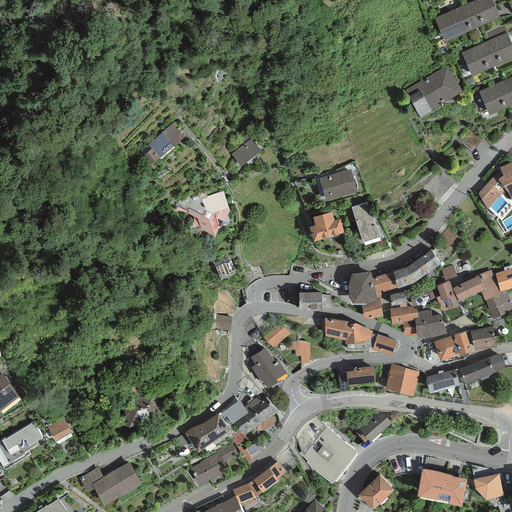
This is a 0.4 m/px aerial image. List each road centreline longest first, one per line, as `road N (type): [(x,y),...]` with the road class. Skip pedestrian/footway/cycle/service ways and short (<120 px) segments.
road 1 (trunk): [(384,0),(0,364)]
road 2 (residential): [(258,308),(236,333),(235,372),(221,403),(167,434),(47,481),(8,511)]
road 3 (residential): [(258,308),(253,292),(264,286),(396,263),(511,138)]
road 4 (residential): [(302,413),(289,392),(309,371),(410,347),(360,321),(258,308)]
road 5 (residential): [(509,459),(502,420),(479,411),(374,398),(335,399),(302,413)]
road 6 (secondary): [(509,459),(404,441),(356,470),(343,511)]
road 7 (residential): [(302,413),(236,473),(166,511)]
